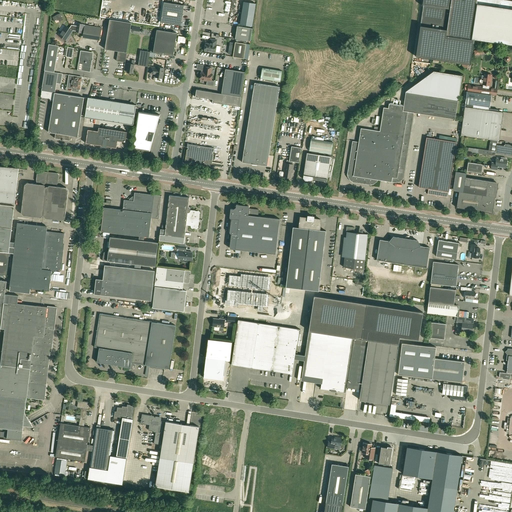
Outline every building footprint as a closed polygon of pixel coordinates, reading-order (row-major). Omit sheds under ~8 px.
[(487,0),(423,0),(422,5),(423,5),(420,26),(416,57),(470,65),(474,39),(511,45),(511,1),(505,0),(493,0),(493,1),(487,0)] [(164,2),(161,22),(181,25),(184,5),(164,2)] [(252,26),(255,3),(243,2),(240,24),(252,26)] [(118,51),(116,61),(125,62),(127,53),(132,23),(110,19),(105,49),(118,51)] [(72,31),(76,31),(77,26),(73,25),(73,26),(71,26),(69,29),(66,26),(61,33),(59,32),(58,35),(67,41),(69,37),(69,36),(72,31)] [(252,28),(237,26),(235,39),(250,41),(252,28)] [(177,33),(157,30),(153,53),(173,56),(177,33)] [(221,46),(217,46),(217,45),(216,45),(217,40),(211,39),(210,44),(206,44),(205,51),(215,52),(216,52),(220,52),(221,46)] [(246,44),(235,42),(233,57),(244,59),(246,44)] [(49,44),(44,70),(54,72),(59,46),(49,44)] [(150,52),(140,50),(138,65),(148,67),(150,52)] [(82,67),(90,68),(93,53),(81,51),(79,63),(83,64),(82,67)] [(131,64),(128,63),(125,63),(124,70),(127,70),(127,72),(128,72),(128,73),(130,74),(131,73),(133,73),(135,60),(132,60),(132,63),(131,64)] [(157,68),(151,67),(150,73),(154,74),(156,74),(155,77),(162,78),(164,68),(157,67),(157,68)] [(211,81),(212,74),(211,74),(212,68),(205,67),(205,71),(205,73),(201,72),(200,79),(202,79),(202,80),(207,81),(207,80),(211,81)] [(282,71),(262,68),(261,79),(280,82),(282,71)] [(222,93),(241,96),(245,72),(225,69),(222,93)] [(57,83),(60,83),(62,74),(45,71),(42,91),(55,93),(57,83)] [(376,180),(377,180),(396,183),(397,181),(398,181),(401,179),(402,178),(403,178),(414,113),(455,119),(462,76),(434,71),(406,91),(406,92),(404,106),(389,103),(388,108),(384,107),(380,131),(361,128),(359,142),(353,141),(347,175),(349,175),(349,177),(351,180),(353,180),(352,182),(371,185),(371,183),(373,184),(376,181),(376,180)] [(482,87),(486,88),(490,88),(490,86),(492,75),(484,74),(483,78),(481,78),(479,79),(479,82),(480,83),(482,84),(482,87)] [(82,77),(69,75),(67,87),(72,87),(72,88),(80,90),(82,77)] [(280,87),(255,83),(242,162),(267,166),(280,87)] [(475,86),(469,85),(468,91),(496,95),(497,89),(490,88),(486,88),(482,87),(475,86)] [(42,91),(40,98),(51,100),(53,101),(54,98),(69,100),(83,102),(84,97),(42,91)] [(473,105),(489,107),(491,95),(467,92),(465,107),(470,108),(473,105)] [(101,120),(104,100),(88,97),(85,117),(101,120)] [(51,115),(66,117),(69,100),(54,98),(53,101),(51,115)] [(78,137),(83,102),(69,100),(66,117),(63,135),(56,133),(55,138),(70,141),(70,136),(78,137)] [(117,122),(120,102),(104,100),(101,120),(117,122)] [(120,102),(117,122),(133,125),(136,105),(120,102)] [(470,108),(465,107),(461,136),(499,141),(503,112),(470,108)] [(133,148),(134,149),(150,151),(160,115),(139,111),(133,148)] [(48,132),(56,133),(63,135),(66,117),(51,115),(48,132)] [(98,131),(88,130),(86,143),(102,146),(102,147),(104,147),(106,147),(106,146),(116,148),(118,141),(125,142),(127,132),(99,127),(98,131)] [(426,137),(419,187),(428,189),(428,194),(437,196),(437,195),(439,195),(439,196),(448,197),(457,142),(426,137)] [(331,154),(333,142),(311,139),(309,151),(331,154)] [(187,149),(185,163),(209,167),(209,166),(211,165),(212,165),(214,154),(213,153),(213,152),(214,152),(214,148),(188,144),(187,148),(188,148),(188,149),(187,149)] [(504,146),(497,145),(495,153),(511,155),(511,154),(511,145),(505,144),(504,146)] [(280,172),(279,176),(280,176),(283,177),(284,176),(283,177),(285,177),(291,178),(291,173),(292,168),(293,169),(293,164),(293,162),(299,163),(301,148),(292,146),(289,160),(287,160),(286,163),(284,173),(283,172),(281,171),(280,172)] [(327,179),(326,182),(327,182),(331,157),(307,153),(304,175),(303,178),(305,180),(310,181),(312,180),(313,177),(327,179)] [(497,158),(496,163),(492,163),(491,169),(497,170),(498,166),(506,168),(507,160),(497,158)] [(465,168),(467,169),(467,171),(482,173),(483,164),(468,162),(467,166),(466,166),(465,168)] [(0,202),(14,204),(16,193),(19,168),(8,166),(8,167),(0,165),(0,202)] [(41,217),(43,215),(48,173),(39,172),(38,172),(37,180),(38,181),(39,181),(38,184),(27,183),(24,185),(21,213),(23,215),(41,217)] [(459,191),(463,192),(495,197),(496,197),(497,187),(495,187),(496,182),(466,177),(466,173),(456,172),(453,189),(459,190),(459,191)] [(63,220),(65,218),(68,190),(66,187),(55,186),(55,183),(56,183),(57,183),(58,175),(58,174),(48,173),(43,215),(45,218),(63,220)] [(463,192),(459,191),(456,208),(489,213),(490,215),(494,212),(493,210),(495,197),(463,192)] [(139,236),(144,237),(149,237),(151,218),(159,219),(162,196),(134,193),(134,197),(133,197),(130,199),(130,201),(124,200),(123,210),(104,207),(101,232),(103,232),(139,236)] [(186,225),(191,226),(191,227),(192,228),(193,228),(196,229),(196,228),(197,228),(198,228),(198,227),(198,225),(198,224),(197,224),(198,221),(199,221),(200,214),(200,213),(199,212),(198,211),(190,210),(191,210),(190,209),(190,208),(189,208),(189,207),(188,207),(189,198),(170,195),(169,200),(165,235),(160,234),(159,240),(184,243),(186,225)] [(0,204),(0,226),(12,228),(15,206),(0,204)] [(231,249),(275,254),(280,219),(258,216),(259,210),(249,209),(249,207),(249,206),(248,206),(236,204),(236,207),(234,209),(231,209),(230,217),(230,218),(231,219),(230,232),(230,233),(230,234),(231,234),(230,247),(230,248),(230,249),(231,249)] [(302,289),(311,216),(308,216),(308,218),(301,217),(299,227),(293,227),(287,282),(286,287),(302,289)] [(326,231),(320,230),(319,230),(321,219),(313,219),(314,217),(311,216),(302,289),(319,291),(319,285),(326,231)] [(51,269),(56,269),(61,270),(62,260),(61,259),(64,233),(46,231),(47,227),(17,223),(10,286),(49,290),(51,269)] [(0,226),(0,251),(9,252),(10,247),(12,228),(0,226)] [(345,257),(344,267),(364,270),(368,235),(354,233),(355,228),(347,227),(346,234),(348,234),(347,240),(350,240),(348,257),(345,257)] [(139,240),(136,264),(155,267),(158,242),(144,241),(144,237),(139,236),(139,240)] [(420,246),(418,241),(410,239),(409,237),(409,236),(403,238),(393,237),(390,241),(380,240),(377,260),(427,268),(430,248),(420,246)] [(107,261),(136,264),(139,240),(110,237),(108,252),(107,252),(106,250),(107,252),(104,254),(104,255),(103,255),(102,261),(107,261)] [(456,259),(457,253),(459,243),(439,240),(436,256),(456,259)] [(480,255),(479,254),(480,249),(477,248),(477,245),(471,244),(470,250),(473,251),(472,257),(479,258),(479,257),(480,257),(480,255)] [(178,259),(183,260),(191,261),(192,252),(185,251),(185,250),(186,250),(187,246),(178,246),(178,249),(180,249),(179,253),(176,253),(175,254),(175,258),(176,259),(178,259)] [(0,273),(7,275),(9,252),(0,251),(0,273)] [(432,272),(457,275),(459,264),(433,261),(432,272)] [(155,271),(105,265),(103,280),(96,279),(94,294),(152,301),(155,271)] [(179,288),(179,289),(183,289),(183,283),(189,283),(190,271),(157,267),(155,285),(179,288)] [(457,275),(432,272),(431,283),(456,286),(457,275)] [(225,299),(225,305),(229,305),(229,301),(238,301),(238,304),(239,304),(258,306),(257,311),(268,312),(271,277),(241,274),(241,275),(238,275),(238,276),(229,275),(229,278),(228,279),(229,279),(228,282),(228,286),(228,289),(227,289),(228,290),(227,293),(227,296),(227,297),(227,300),(225,299)] [(22,440),(23,426),(33,427),(25,413),(27,397),(36,398),(36,397),(38,397),(38,399),(44,399),(52,340),(53,340),(57,307),(48,306),(47,307),(17,304),(18,296),(5,294),(6,282),(0,280),(0,329),(5,330),(0,371),(0,428),(7,429),(6,438),(22,440)] [(155,287),(153,308),(182,311),(184,312),(187,291),(185,291),(183,290),(183,289),(179,289),(179,290),(155,287)] [(430,287),(428,303),(427,313),(457,317),(459,307),(454,306),(456,290),(430,287)] [(461,287),(461,290),(466,291),(465,298),(465,302),(473,302),(473,299),(474,299),(475,292),(472,291),(470,291),(470,288),(461,287)] [(314,296),(309,331),(354,338),(353,343),(347,383),(362,385),(361,390),(360,398),(359,400),(389,404),(390,402),(399,345),(400,337),(419,340),(423,312),(314,296)] [(138,319),(116,316),(100,313),(94,347),(99,348),(110,350),(111,343),(134,346),(138,319)] [(219,319),(216,319),(213,319),(213,326),(214,326),(214,329),(214,330),(218,331),(219,330),(219,327),(224,328),(224,322),(227,323),(227,322),(235,323),(236,317),(228,316),(227,319),(225,319),(224,319),(224,320),(221,320),(221,319),(220,319),(219,319)] [(463,322),(462,323),(462,331),(471,332),(471,329),(472,329),(473,324),(469,324),(470,321),(465,321),(465,318),(457,317),(457,320),(456,322),(463,322)] [(153,359),(159,323),(138,319),(134,346),(145,348),(144,358),(153,359)] [(232,363),(231,365),(292,374),(297,344),(298,345),(300,330),(238,320),(232,363)] [(444,339),(446,324),(431,322),(429,337),(444,339)] [(176,325),(159,323),(153,359),(159,360),(158,367),(169,369),(176,325)] [(305,355),(302,376),(322,379),(321,384),(321,389),(346,392),(346,390),(346,387),(347,383),(353,343),(354,338),(309,331),(305,355)] [(205,363),(203,377),(224,380),(226,361),(230,361),(233,342),(208,339),(206,357),(205,363)] [(97,362),(108,364),(130,367),(131,363),(134,346),(111,343),(110,350),(99,348),(97,362)] [(398,374),(423,377),(426,357),(435,358),(436,347),(402,343),(398,374)] [(134,346),(131,363),(158,367),(159,360),(153,359),(144,358),(145,348),(134,346)] [(465,362),(435,358),(426,357),(423,377),(462,382),(465,362)] [(406,395),(406,392),(408,380),(398,378),(396,391),(396,394),(406,395)] [(456,399),(458,399),(466,400),(467,387),(468,387),(443,384),(442,394),(451,395),(450,398),(456,399)] [(81,407),(81,408),(86,409),(91,410),(92,402),(88,402),(88,401),(81,400),(81,399),(72,398),(71,404),(77,405),(77,406),(81,407)] [(432,417),(398,412),(399,405),(394,404),(392,416),(431,422),(432,417)] [(115,411),(114,416),(118,417),(122,417),(133,419),(135,406),(130,405),(130,407),(122,406),(122,408),(118,407),(117,411),(115,411)] [(84,461),(90,427),(84,426),(86,409),(81,408),(80,415),(79,419),(78,425),(60,422),(55,457),(84,461)] [(154,417),(142,415),(140,424),(150,426),(149,431),(156,432),(154,443),(161,444),(163,433),(164,433),(166,422),(158,421),(158,418),(154,417)] [(122,417),(116,456),(117,456),(127,458),(133,419),(122,417)] [(199,427),(166,422),(164,433),(155,487),(188,492),(193,463),(199,427)] [(90,467),(97,468),(108,469),(114,430),(96,427),(90,467)] [(328,441),(327,447),(334,448),(335,445),(340,446),(340,445),(341,445),(342,444),(342,442),(342,441),(341,441),(342,439),(341,439),(341,438),(338,438),(332,437),(331,442),(328,441)] [(364,443),(362,452),(366,453),(365,458),(373,459),(375,448),(371,447),(371,444),(364,443)] [(390,465),(393,447),(387,446),(387,447),(381,446),(378,463),(390,465)] [(428,508),(373,499),(370,511),(453,511),(457,486),(462,455),(407,447),(403,474),(432,479),(428,508)] [(326,502),(324,511),(341,511),(343,505),(349,466),(332,464),(326,502)] [(365,509),(370,476),(356,474),(350,507),(365,509)]
